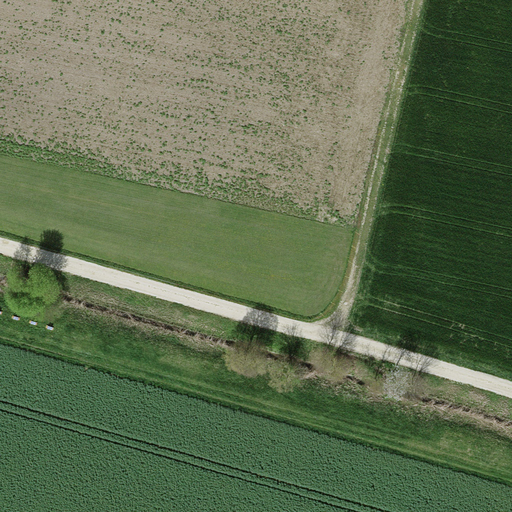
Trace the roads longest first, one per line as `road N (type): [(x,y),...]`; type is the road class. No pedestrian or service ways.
road 1 (track): [(0,251),(511,398)]
road 2 (track): [(511,468),(0,325)]
